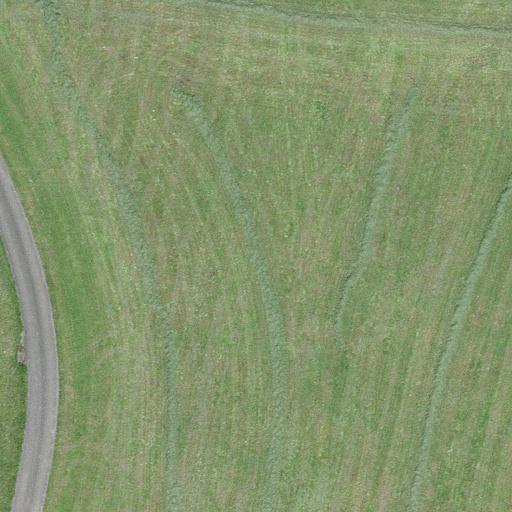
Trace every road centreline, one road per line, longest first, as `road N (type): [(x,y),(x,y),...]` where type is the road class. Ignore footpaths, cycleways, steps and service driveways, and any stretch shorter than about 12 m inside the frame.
road 1 (motorway): [(462,0),(495,511)]
road 2 (unclassified): [(0,187),(31,271),(49,357),(46,428),(29,511)]
